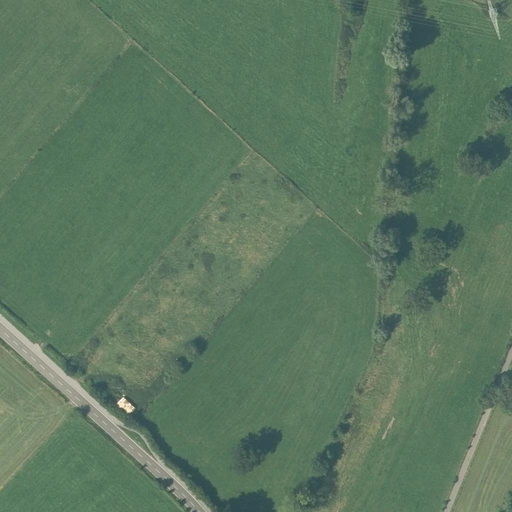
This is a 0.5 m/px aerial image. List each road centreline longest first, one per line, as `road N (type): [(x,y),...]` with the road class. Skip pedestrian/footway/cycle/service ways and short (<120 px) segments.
road 1 (tertiary): [(0,329),(199,511)]
road 2 (track): [(511,341),(442,511)]
